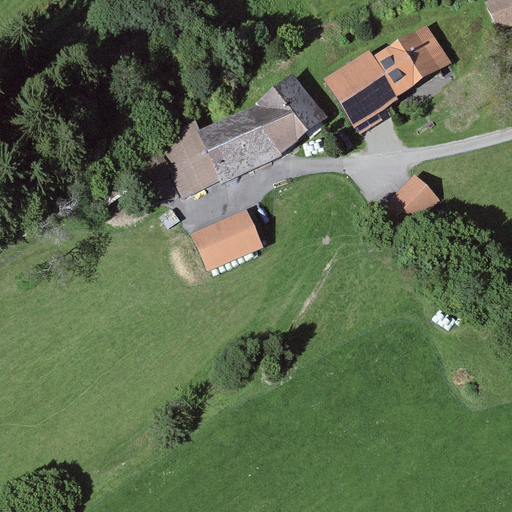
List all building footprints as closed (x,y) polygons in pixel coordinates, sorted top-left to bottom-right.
[(511,4),(509,0),(490,0),(475,9),(490,35),(511,22),(511,4)] [(424,31),(320,92),(343,133),(448,72),(424,31)] [(287,135),(265,94),(160,149),(181,190),(287,135)] [(411,183),(384,214),(410,236),(437,205),(411,183)] [(241,219),(189,242),(205,276),(256,253),(241,219)]
